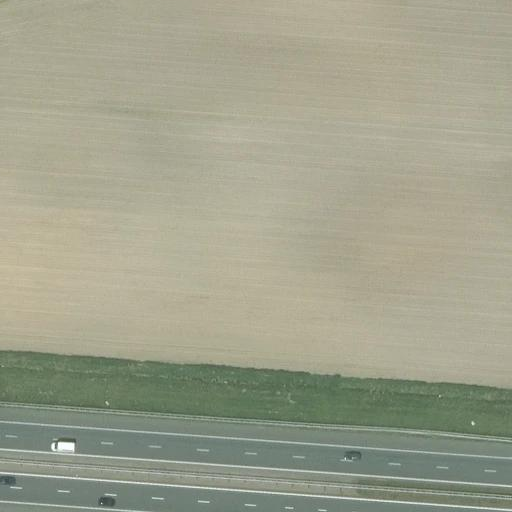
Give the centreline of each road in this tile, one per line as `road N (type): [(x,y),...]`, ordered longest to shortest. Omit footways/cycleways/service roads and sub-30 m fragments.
road 1 (motorway): [(511,478),(0,442)]
road 2 (motorway): [(0,488),(326,511)]
